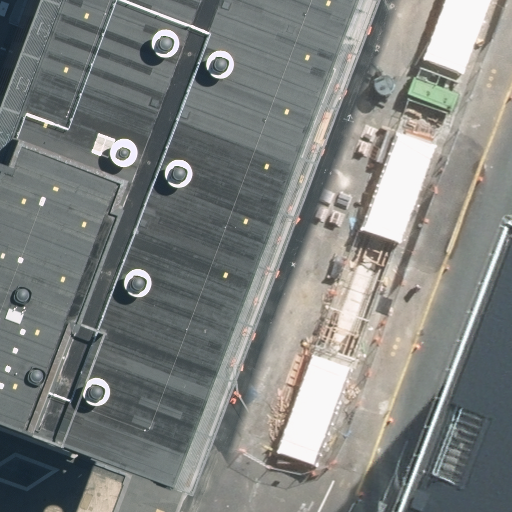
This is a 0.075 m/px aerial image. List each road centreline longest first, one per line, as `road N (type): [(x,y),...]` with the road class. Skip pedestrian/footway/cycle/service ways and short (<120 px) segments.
road 1 (tertiary): [(216,511),(400,0)]
road 2 (tertiary): [(511,94),(356,511)]
